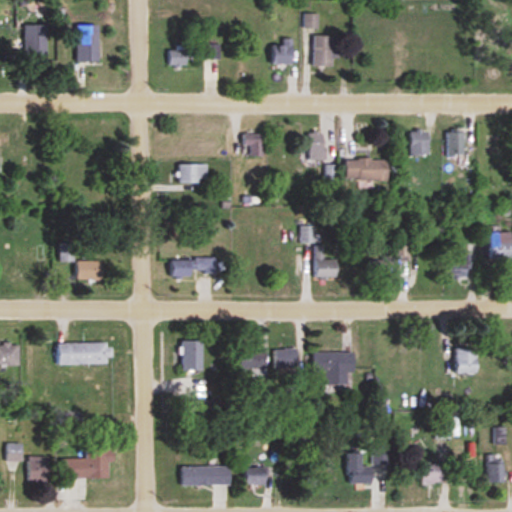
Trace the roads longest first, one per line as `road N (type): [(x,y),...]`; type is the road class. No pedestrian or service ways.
road 1 (residential): [(142,511),(135,0)]
road 2 (residential): [(511,99),(0,98)]
road 3 (residential): [(511,307),(0,307)]
